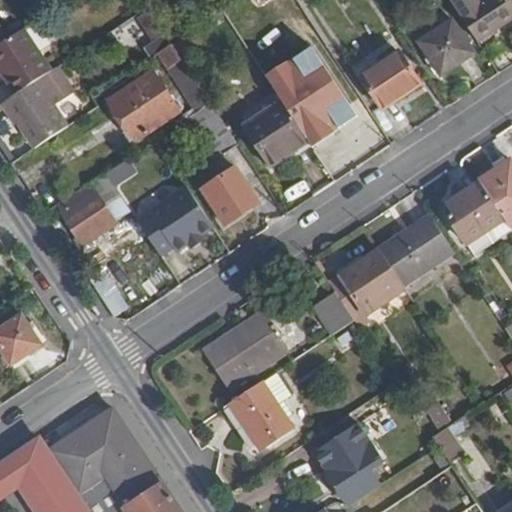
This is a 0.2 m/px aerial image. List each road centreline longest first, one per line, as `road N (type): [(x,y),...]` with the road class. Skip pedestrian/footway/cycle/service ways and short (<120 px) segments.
road 1 (residential): [(511,95),(115,364)]
road 2 (tertiary): [(115,364),(0,190)]
road 3 (tertiary): [(214,511),(115,364)]
road 4 (residential): [(115,364),(0,440)]
